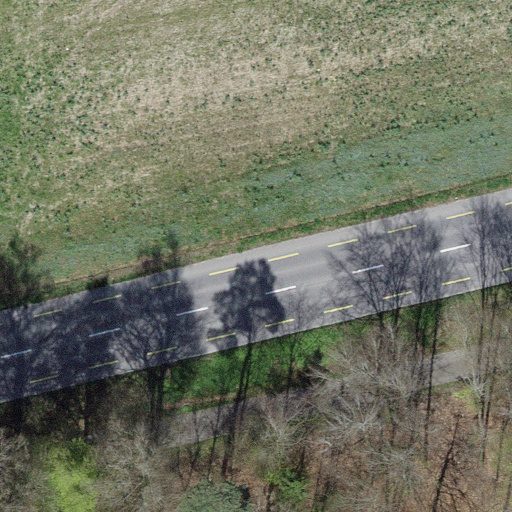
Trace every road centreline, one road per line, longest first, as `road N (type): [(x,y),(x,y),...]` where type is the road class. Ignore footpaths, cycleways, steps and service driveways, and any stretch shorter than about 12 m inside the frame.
road 1 (primary): [(0,361),(511,239)]
road 2 (track): [(0,469),(511,362)]
